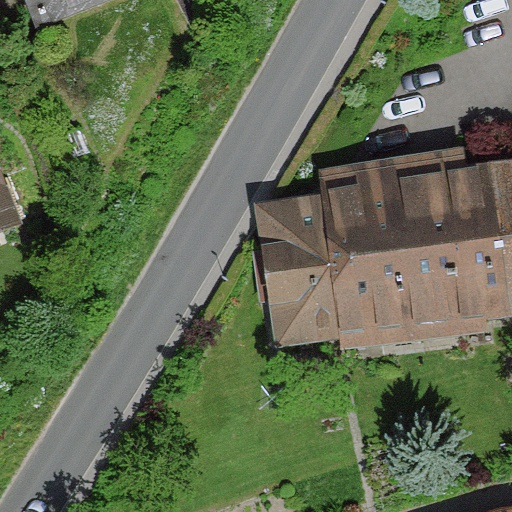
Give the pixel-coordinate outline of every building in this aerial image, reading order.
[(29,0),(37,26),(121,0),(29,0)] [(0,157),(0,238),(20,233),(0,157)] [(316,178),(319,203),(468,182),(464,157),(452,159),(405,165),(353,172),(316,178)] [(319,203),(266,210),(286,351),(511,319),(511,175),(468,182),(319,203)] [(511,511),(511,502),(504,504),(474,511),(511,511)]
